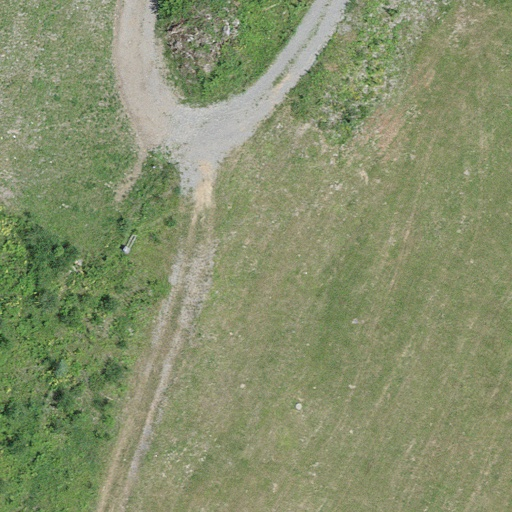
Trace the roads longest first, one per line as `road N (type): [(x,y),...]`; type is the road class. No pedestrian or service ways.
road 1 (track): [(335,0),(259,117),(185,165),(145,142),(110,89),(126,0)]
road 2 (track): [(185,165),(182,273),(111,511)]
